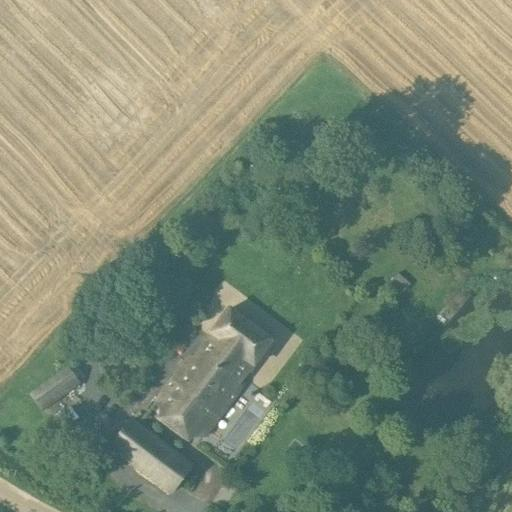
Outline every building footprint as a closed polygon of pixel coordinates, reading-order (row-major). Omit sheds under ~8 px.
[(432,270),(419,287),(436,299),(448,282),(432,270)] [(398,275),(386,287),(397,298),(409,286),(398,275)] [(211,334),(212,335),(194,359),(189,357),(156,402),(204,438),(240,388),(237,385),(252,364),(254,366),(271,342),(228,310),(211,334)] [(31,397),(41,411),(76,385),(66,371),(31,397)] [(130,422),(111,447),(173,494),(192,469),(130,422)]
